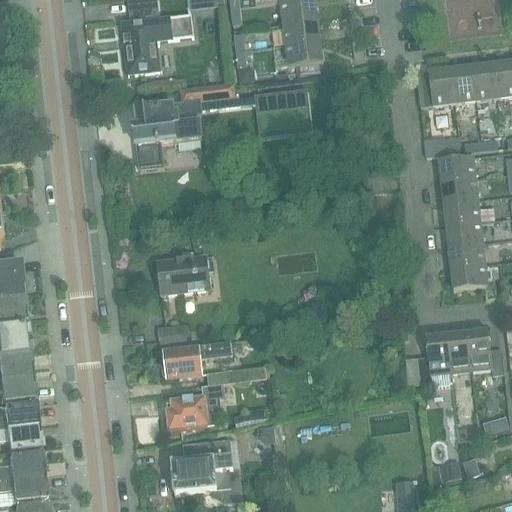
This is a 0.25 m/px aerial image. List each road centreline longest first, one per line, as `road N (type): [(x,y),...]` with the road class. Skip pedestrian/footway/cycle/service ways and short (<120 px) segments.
road 1 (residential): [(103,511),(47,0)]
road 2 (residential): [(511,304),(411,306),(380,0)]
